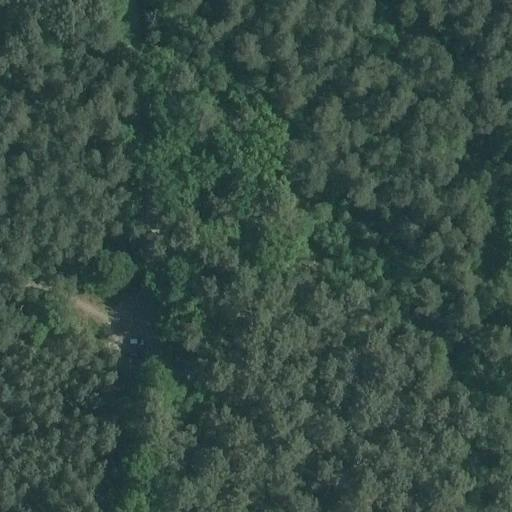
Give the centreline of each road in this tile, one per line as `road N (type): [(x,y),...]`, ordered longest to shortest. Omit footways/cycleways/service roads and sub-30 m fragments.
road 1 (track): [(183,511),(133,16)]
road 2 (track): [(282,187),(432,373),(511,300)]
road 3 (unknown): [(282,187),(440,0)]
road 4 (track): [(133,16),(169,47),(282,187)]
road 5 (track): [(511,479),(432,373)]
road 6 (track): [(511,261),(482,197),(511,156)]
